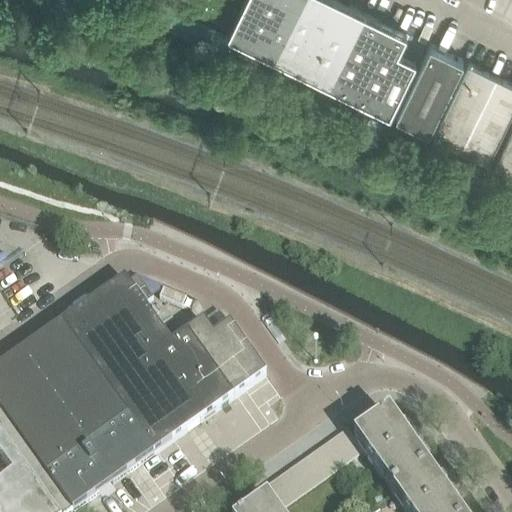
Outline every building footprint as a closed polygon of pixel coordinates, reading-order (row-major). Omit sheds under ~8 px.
[(244,0),(228,34),(272,56),(299,0),(244,0)] [(299,0),(272,56),(332,85),(367,13),(339,0),(299,0)] [(380,24),(382,20),(367,13),(332,85),(389,113),(416,59),(398,50),(407,33),(391,25),(389,29),(380,24)] [(429,132),(464,61),(431,44),(396,116),(429,132)] [(488,162),(511,112),(511,84),(470,64),(435,136),(488,162)] [(370,118),(360,139),(376,147),(386,126),(370,118)] [(511,130),(495,165),(511,173),(511,130)] [(143,308),(152,302),(136,280),(127,286),(126,284),(79,317),(62,329),(154,459),(233,403),(266,381),(230,329),(213,341),(203,326),(171,349),(143,308)] [(62,329),(20,358),(87,452),(113,488),(154,459),(62,329)] [(20,358),(0,372),(0,414),(47,480),(87,452),(20,358)] [(0,511),(69,511),(47,480),(0,414),(0,511)] [(425,471),(401,437),(389,420),(354,445),(363,457),(390,496),(425,471)] [(363,457),(354,445),(347,435),(337,442),(353,464),(363,457)] [(343,471),(353,464),(337,442),(328,449),(343,471)] [(334,478),(343,471),(328,449),(318,456),(334,478)] [(78,511),(113,488),(87,452),(47,480),(69,511),(78,511)] [(324,484),(334,478),(318,456),(309,462),(324,484)] [(315,491),(324,484),(309,462),(299,469),(315,491)] [(305,498),(315,491),(299,469),(290,476),(305,498)] [(453,511),(428,475),(425,471),(390,496),(401,511),(453,511)] [(296,505),(305,498),(290,476),(280,483),(296,505)] [(286,511),(296,505),(280,483),(270,490),(286,511)] [(271,511),(285,511),(286,511),(270,490),(261,496),(268,506),(271,511)]
